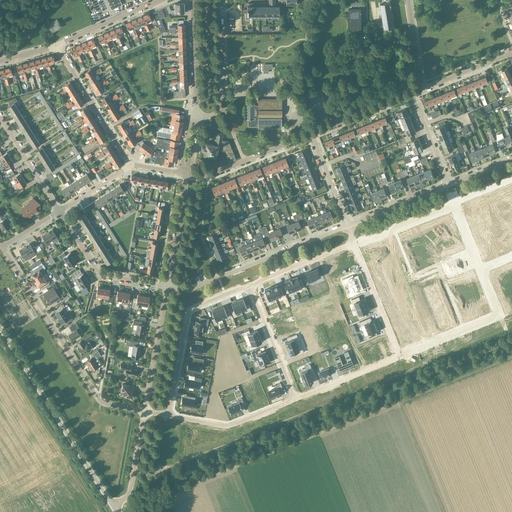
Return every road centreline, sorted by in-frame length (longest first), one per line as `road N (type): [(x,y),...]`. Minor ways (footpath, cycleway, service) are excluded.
road 1 (residential): [(144,411),(99,401),(2,247)]
road 2 (unclassified): [(113,506),(0,327)]
road 3 (residential): [(168,287),(186,290),(347,225)]
road 4 (residential): [(168,415),(187,309),(249,285)]
road 5 (residential): [(399,357),(501,316),(481,267)]
road 6 (residential): [(168,287),(99,275),(58,211)]
road 7 (residential): [(131,166),(55,46)]
road 8 (residential): [(218,0),(218,111),(196,116)]
road 9 (residential): [(186,174),(202,177),(311,134)]
road 10 (residential): [(168,415),(227,426),(295,399)]
road 11 (unclassified): [(144,411),(168,287)]
road 12 (residential): [(295,399),(249,285)]
road 13 (residential): [(399,357),(354,243)]
